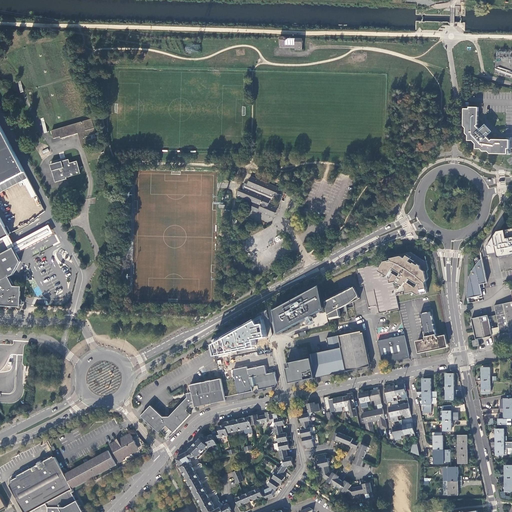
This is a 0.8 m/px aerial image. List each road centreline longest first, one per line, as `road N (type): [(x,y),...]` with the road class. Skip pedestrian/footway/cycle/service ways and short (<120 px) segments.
road 1 (secondary): [(417,205),(271,295)]
road 2 (secondary): [(271,295),(426,225)]
road 3 (secondary): [(462,360),(495,511)]
road 4 (tertiary): [(287,397),(210,415),(163,457)]
